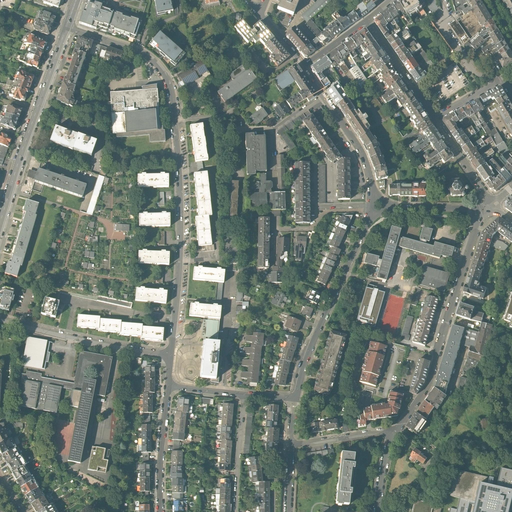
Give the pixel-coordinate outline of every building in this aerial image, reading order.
[(58,8),(61,0),(43,0),(43,2),(58,8)] [(153,0),(156,14),(173,10),(170,0),(153,0)] [(280,0),(277,9),(293,15),(299,0),(280,0)] [(320,0),(302,16),(307,22),(310,19),(332,0),(320,0)] [(365,0),(361,4),(368,13),(369,11),(374,8),(375,7),(373,5),(378,0),(365,0)] [(393,6),(398,14),(401,12),(409,24),(412,22),(409,17),(398,0),(396,1),(393,6)] [(398,0),(409,17),(417,12),(423,8),(417,0),(398,0)] [(422,0),(417,0),(423,8),(426,6),(422,0)] [(480,0),(467,0),(468,2),(472,7),(473,9),(482,3),(480,0)] [(511,0),(502,0),(509,11),(511,9),(511,0)] [(97,27),(107,29),(112,11),(100,8),(101,5),(95,3),(95,4),(85,1),(79,23),(97,29),(97,27)] [(482,3),(473,9),(465,15),(458,19),(450,25),(464,46),(468,43),(473,37),(478,33),(484,27),(492,20),(482,3)] [(353,13),(358,20),(368,13),(361,4),(359,5),(357,7),(360,12),(358,13),(355,9),(352,11),(353,13)] [(388,11),(395,21),(401,17),(398,14),(393,6),(389,9),(388,11)] [(423,8),(417,12),(420,17),(426,13),(423,8)] [(128,16),(112,11),(107,29),(110,30),(110,29),(115,30),(115,32),(120,34),(121,32),(127,34),(126,35),(135,38),(140,24),(141,24),(142,21),(128,16)] [(391,24),(396,31),(400,28),(395,21),(388,11),(386,12),(383,14),(382,15),(389,25),(391,24)] [(51,16),(44,13),(44,14),(40,13),(37,20),(52,26),(55,18),(50,17),(51,16)] [(332,16),(336,21),(343,30),(351,25),(346,18),(341,22),(339,20),(341,19),(336,13),(332,16)] [(346,18),(351,25),(358,20),(353,13),(346,18)] [(389,25),(382,15),(380,17),(376,20),(375,23),(385,37),(390,33),(386,28),(389,25)] [(317,38),(322,33),(310,19),(307,22),(305,24),(317,38)] [(52,26),(35,20),(35,23),(34,23),(33,23),(32,25),(35,31),(48,35),(49,35),(50,32),(51,29),(51,28),(52,26)] [(492,20),(484,27),(487,31),(495,26),(492,20)] [(260,39),(265,45),(274,38),(259,22),(253,27),(254,28),(251,31),(242,21),(235,28),(248,43),(253,39),(256,42),(260,39)] [(324,31),(331,39),(343,30),(336,21),(323,30),(324,31)] [(487,31),(488,33),(490,36),(498,31),(495,26),(487,31)] [(286,35),(300,52),(309,44),(294,27),(286,35)] [(375,44),(365,29),(359,33),(357,34),(368,49),(375,44)] [(392,46),(408,34),(405,30),(397,37),(395,35),(388,40),(391,44),(392,46)] [(317,38),(316,38),(319,41),(320,41),(319,42),(322,46),(331,39),(324,31),(322,33),(317,38)] [(498,31),(490,36),(494,43),(477,53),(480,56),(482,55),(484,54),(487,52),(494,48),(505,42),(498,31)] [(160,33),(150,44),(163,56),(175,66),(185,55),(160,33)] [(368,49),(357,34),(355,36),(350,39),(356,49),(360,46),(364,51),(368,49)] [(392,47),(395,52),(403,45),(401,43),(410,37),(408,34),(392,46),(392,47)] [(46,43),(35,39),(36,38),(28,35),(27,36),(26,39),(26,40),(25,40),(24,44),(28,45),(43,51),(45,46),(46,46),(47,44),(46,43)] [(92,42),(79,37),(74,51),(86,55),(88,48),(90,49),(90,48),(92,42)] [(477,41),(471,46),(475,50),(484,41),(483,40),(481,38),(480,37),(477,41)] [(277,66),(289,56),(274,38),(265,45),(273,55),(270,58),(277,66)] [(309,44),(300,52),(304,57),(307,57),(315,51),(312,47),(319,41),(316,38),(309,44)] [(356,49),(350,39),(344,44),(343,45),(349,54),(355,63),(359,60),(357,56),(355,53),(353,52),(353,53),(352,52),(356,49)] [(398,56),(399,57),(417,43),(415,40),(405,48),(403,45),(395,52),(398,56)] [(319,41),(312,47),(315,51),(322,46),(319,42),(320,41),(319,41)] [(505,42),(494,48),(495,50),(489,54),(487,52),(484,54),(482,55),(487,59),(508,47),(505,42)] [(404,63),(404,65),(413,58),(411,55),(420,48),(417,43),(399,57),(400,58),(404,63)] [(480,56),(477,53),(474,51),(475,50),(471,46),(468,43),(464,46),(470,55),(478,58),(489,68),(490,67),(491,65),(480,56)] [(368,49),(364,51),(360,54),(365,61),(371,58),(380,51),(379,50),(376,45),(375,44),(368,49)] [(43,51),(28,45),(25,54),(40,59),(42,55),(43,51)] [(344,57),(349,54),(343,45),(339,48),(335,50),(342,61),(345,58),(344,57)] [(113,48),(108,47),(104,58),(109,60),(113,48)] [(487,59),(482,55),(480,56),(491,65),(492,64),(493,63),(492,62),(496,59),(495,58),(496,58),(497,60),(511,52),(508,47),(487,59)] [(115,49),(113,48),(109,60),(115,61),(118,50),(115,49)] [(121,51),(118,50),(115,61),(120,63),(123,52),(121,51)] [(342,61),(335,50),(327,56),(325,57),(331,66),(332,67),(338,63),(340,65),(339,65),(344,73),(349,70),(342,61)] [(86,55),(74,51),(72,56),(74,57),(70,67),(80,70),(82,67),(81,66),(81,64),(83,64),(84,61),(83,60),(84,58),(85,58),(86,55)] [(380,51),(371,58),(372,60),(362,67),(364,71),(373,65),(384,58),(383,56),(381,53),(380,51)] [(497,60),(494,62),(501,65),(502,67),(503,68),(511,63),(511,54),(511,52),(497,60)] [(25,54),(25,53),(23,57),(21,57),(19,61),(20,61),(22,62),(25,63),(25,64),(32,67),(32,66),(34,67),(37,68),(37,66),(38,66),(39,64),(38,64),(40,59),(25,54)] [(266,76),(249,56),(244,60),(262,80),(266,76)] [(417,64),(419,67),(429,60),(427,56),(422,60),(417,64)] [(331,66),(325,57),(318,62),(311,67),(317,75),(320,73),(331,66)] [(384,58),(373,65),(377,72),(380,70),(388,64),(385,59),(384,58)] [(416,70),(419,67),(417,64),(413,58),(404,65),(407,68),(407,69),(411,74),(416,70)] [(195,66),(177,76),(180,82),(182,81),(185,87),(199,79),(197,77),(200,75),(200,76),(207,72),(204,66),(201,60),(194,64),(195,66)] [(429,60),(419,67),(422,72),(427,67),(431,73),(435,70),(429,60)] [(428,81),(432,88),(441,101),(442,102),(464,87),(470,84),(463,75),(460,71),(459,68),(457,66),(455,63),(428,81)] [(280,90),(295,80),(304,74),(297,64),(273,80),(280,90)] [(376,76),(378,80),(381,78),(393,70),(389,65),(388,64),(380,70),(382,72),(376,76)] [(356,65),(349,70),(361,89),(369,83),(366,79),(362,73),(356,65)] [(80,70),(70,67),(66,79),(65,78),(63,83),(75,87),(76,84),(76,83),(76,82),(77,81),(78,78),(78,77),(79,74),(80,73),(81,70),(80,70)] [(246,72),(242,67),(229,76),(233,81),(217,92),(225,103),(257,80),(249,70),(246,72)] [(26,73),(18,70),(15,80),(30,86),(33,77),(25,75),(26,73)] [(361,89),(349,70),(344,73),(357,92),(361,89)] [(393,70),(381,78),(388,88),(391,87),(400,80),(396,75),(393,70)] [(414,79),(415,80),(420,76),(416,70),(411,74),(414,79)] [(325,78),(323,79),(320,73),(317,75),(325,87),(329,84),(325,78)] [(376,76),(374,73),(366,79),(369,83),(370,85),(378,80),(376,76)] [(295,80),(302,90),(311,84),(304,74),(295,80)] [(30,86),(15,80),(14,83),(8,81),(6,85),(12,88),(28,93),(30,86)] [(400,80),(391,87),(393,90),(382,97),(384,101),(404,87),(403,85),(400,80)] [(75,87),(63,83),(61,89),(60,90),(59,92),(58,93),(59,95),(56,101),(61,103),(63,104),(64,105),(64,104),(68,106),(68,105),(75,108),(77,102),(70,100),(73,92),(75,87)] [(311,84),(302,90),(307,98),(309,101),(318,95),(311,84)] [(119,92),(110,93),(111,102),(108,102),(108,105),(111,105),(112,114),(111,114),(113,134),(116,134),(116,138),(149,135),(150,143),(165,141),(164,130),(163,131),(163,127),(161,127),(159,110),(157,89),(156,85),(152,85),(142,87),(142,90),(119,92)] [(346,98),(337,85),(327,91),(337,105),(346,99),(346,98)] [(404,87),(384,101),(386,104),(397,96),(400,100),(409,93),(405,88),(404,87)] [(28,93),(12,88),(9,96),(14,98),(13,99),(20,101),(20,100),(24,101),(25,102),(25,101),(28,93)] [(481,100),(485,107),(504,95),(505,98),(508,96),(506,92),(504,89),(503,89),(501,88),(481,100)] [(291,109),(307,98),(302,90),(286,101),(289,106),(291,109)] [(390,110),(393,113),(394,112),(398,109),(404,105),(413,99),(410,95),(409,93),(400,100),(397,101),(399,104),(390,110)] [(374,96),(369,99),(385,122),(390,118),(374,96)] [(494,114),(511,103),(511,102),(508,96),(505,98),(497,104),(498,106),(491,110),(494,114)] [(346,99),(337,105),(341,110),(344,116),(353,110),(346,99)] [(412,117),(421,111),(417,105),(413,99),(404,105),(412,117)] [(486,123),(491,132),(495,129),(489,116),(486,110),(485,107),(481,100),(471,105),(470,106),(482,126),(486,123)] [(287,107),(283,101),(274,108),(280,117),(289,110),(287,107)] [(511,103),(494,114),(492,115),(506,143),(511,138),(511,103)] [(9,106),(6,114),(19,118),(21,110),(9,106)] [(463,110),(469,119),(470,120),(473,118),(478,128),(482,126),(470,106),(469,107),(463,110)] [(263,107),(250,116),(256,125),(263,121),(263,119),(268,115),(263,107)] [(353,110),(344,116),(352,128),(358,136),(359,138),(368,132),(367,130),(369,128),(367,125),(366,126),(363,122),(367,119),(365,115),(361,118),(358,115),(360,114),(358,111),(355,112),(353,110)] [(455,115),(460,123),(462,125),(469,119),(463,110),(456,114),(455,115)] [(412,117),(410,118),(417,128),(427,120),(424,116),(421,111),(412,117)] [(6,114),(2,113),(1,116),(5,117),(4,120),(2,120),(1,124),(4,126),(5,126),(9,128),(13,129),(13,130),(14,130),(15,130),(16,129),(15,128),(16,125),(17,125),(18,123),(17,123),(19,118),(6,114)] [(312,135),(322,129),(312,114),(302,121),(312,135)] [(455,115),(445,120),(448,125),(456,136),(460,132),(456,126),(460,123),(455,115)] [(295,120),(277,129),(282,138),(291,133),(290,132),(299,127),(295,120)] [(422,133),(423,133),(432,127),(430,125),(429,122),(427,120),(417,128),(416,128),(418,130),(419,129),(420,129),(421,130),(421,131),(422,133)] [(486,123),(482,126),(484,129),(486,134),(491,132),(486,123)] [(202,125),(190,127),(193,145),(205,143),(204,139),(202,129),(203,129),(202,125)] [(460,142),(464,149),(472,144),(470,139),(484,129),(482,126),(478,128),(475,130),(460,142)] [(76,134),(55,127),(50,143),(71,150),(76,134)] [(409,146),(412,150),(427,140),(436,133),(435,131),(433,128),(432,127),(423,133),(426,138),(425,138),(424,137),(423,137),(409,146)] [(456,136),(460,142),(475,130),(473,127),(465,134),(462,131),(460,132),(456,136)] [(418,130),(416,128),(403,137),(407,144),(411,141),(409,138),(419,132),(419,129),(418,130)] [(322,129),(312,135),(317,143),(327,136),(322,129)] [(482,136),(484,139),(486,142),(491,139),(498,134),(496,131),(488,137),(486,134),(482,136)] [(368,132),(359,138),(364,146),(366,150),(370,158),(380,154),(376,144),(374,141),(369,132),(368,132)] [(253,133),(243,134),(245,169),(246,176),(255,175),(255,171),(266,171),(264,135),(254,136),(253,133)] [(436,133),(427,140),(428,141),(432,147),(441,140),(439,136),(436,133)] [(97,142),(76,134),(71,150),(92,157),(97,142)] [(497,149),(503,144),(498,134),(491,139),(494,143),(497,149)] [(7,137),(1,135),(1,136),(0,135),(0,144),(8,148),(8,147),(9,147),(10,145),(9,144),(10,143),(11,140),(11,139),(7,138),(7,137)] [(317,143),(325,154),(335,147),(327,136),(317,143)] [(464,149),(469,155),(476,150),(486,142),(484,139),(474,146),(472,144),(464,149)] [(476,150),(478,154),(494,143),(491,139),(486,142),(476,150)] [(428,141),(427,140),(412,150),(415,154),(428,145),(427,142),(428,141)] [(427,163),(447,149),(446,147),(441,140),(432,147),(435,151),(429,156),(427,154),(423,157),(427,163)] [(205,143),(193,145),(196,162),(208,160),(207,156),(205,147),(206,147),(205,143)] [(8,148),(0,144),(0,154),(5,157),(8,148)] [(497,149),(502,157),(509,152),(503,144),(497,149)] [(340,156),(335,147),(325,154),(331,163),(340,156)] [(424,168),(427,171),(434,166),(433,165),(439,161),(438,160),(441,159),(444,164),(453,158),(448,151),(447,149),(427,163),(423,166),(424,168)] [(478,154),(476,150),(469,155),(475,164),(482,159),(478,154)] [(480,171),(487,166),(484,161),(485,160),(487,161),(497,154),(494,151),(482,159),(475,164),(480,171)] [(380,154),(370,158),(371,161),(374,169),(384,165),(380,154)] [(505,169),(511,178),(511,162),(510,160),(507,164),(502,157),(499,158),(507,168),(505,169)] [(337,159),(338,199),(349,199),(349,192),(349,179),(349,166),(349,159),(337,159)] [(511,179),(511,178),(505,169),(502,172),(494,161),(491,164),(501,177),(507,184),(508,183),(511,179)] [(292,162),(292,182),(309,182),(309,162),(292,162)] [(387,179),(384,165),(374,169),(375,174),(376,181),(387,179)] [(496,177),(488,165),(487,166),(480,171),(488,183),(494,179),(496,177)] [(35,179),(37,172),(29,170),(27,177),(35,179)] [(57,176),(49,174),(49,172),(47,172),(46,173),(38,170),(37,172),(35,179),(34,182),(44,185),(53,188),(57,176)] [(207,173),(194,175),(195,181),(194,181),(194,183),(195,183),(196,189),(208,187),(207,173)] [(142,176),(137,176),(138,188),(153,188),(153,176),(146,176),(146,174),(144,174),(142,174),(142,176)] [(160,176),(153,176),(153,188),(169,188),(169,176),(165,176),(165,174),(162,174),(160,174),(160,176)] [(257,181),(245,182),(245,211),(285,211),(285,191),(270,191),(270,181),(265,181),(265,174),(257,174),(257,181)] [(68,180),(64,178),(64,177),(62,177),(61,176),(61,178),(57,176),(53,188),(64,192),(68,180)] [(104,178),(99,176),(86,214),(92,216),(104,178)] [(443,179),(441,183),(443,186),(438,189),(440,193),(444,191),(448,196),(450,194),(452,196),(461,196),(462,197),(463,197),(463,196),(464,196),(464,195),(465,195),(466,193),(467,191),(466,191),(467,191),(466,190),(467,190),(467,189),(467,188),(466,188),(466,187),(465,188),(460,180),(458,180),(458,178),(457,176),(454,176),(453,178),(453,180),(451,180),(448,179),(443,179)] [(507,184),(501,177),(496,182),(494,179),(488,183),(493,191),(499,192),(504,187),(507,184)] [(76,182),(68,180),(64,192),(82,198),(86,186),(78,183),(79,182),(77,182),(76,181),(76,182)] [(238,181),(232,181),(230,219),(236,219),(238,181)] [(44,185),(34,182),(32,187),(31,190),(41,193),(44,185)] [(292,182),(292,203),(309,203),(309,182),(292,182)] [(399,182),(399,185),(399,197),(411,197),(411,186),(407,186),(407,182),(399,182)] [(411,185),(411,186),(411,197),(426,197),(426,184),(421,184),(421,185),(415,185),(415,184),(412,184),(411,185)] [(399,185),(388,186),(389,197),(399,197),(399,185)] [(196,189),(195,189),(196,195),(195,195),(196,197),(197,203),(210,202),(208,187),(196,189)] [(39,204),(27,201),(23,212),(25,213),(35,216),(39,204)] [(197,203),(198,209),(197,209),(197,212),(198,211),(199,218),(208,216),(211,216),(210,202),(197,203)] [(309,224),(309,203),(292,203),(292,224),(309,224)] [(32,233),(37,216),(35,216),(25,213),(20,229),(32,233)] [(154,226),(154,215),(147,215),(147,213),(145,213),(143,213),(143,215),(139,215),(139,227),(154,226)] [(162,213),(162,215),(154,215),(154,226),(170,226),(170,214),(166,214),(166,213),(164,213),(162,213)] [(199,218),(195,218),(196,224),(195,224),(196,227),(196,226),(197,232),(210,231),(208,216),(199,218)] [(256,217),(256,234),(269,234),(269,217),(256,217)] [(342,217),(339,223),(348,227),(350,221),(344,218),(342,217)] [(504,222),(500,218),(486,230),(483,233),(480,243),(490,246),(493,236),(495,234),(495,233),(497,232),(504,222)] [(511,242),(511,240),(511,227),(504,222),(497,232),(511,242)] [(339,223),(336,228),(345,232),(348,227),(339,223)] [(432,230),(423,228),(419,239),(420,239),(419,243),(402,238),(402,240),(398,238),(400,230),(391,227),(382,261),(378,260),(378,258),(367,254),(364,263),(376,266),(380,267),(377,278),(386,281),(396,246),(400,247),(439,259),(440,256),(450,259),(453,249),(434,243),(433,247),(425,245),(426,241),(428,242),(432,230)] [(336,228),(334,234),(343,238),(345,232),(336,228)] [(32,233),(20,229),(15,247),(27,250),(30,240),(32,233)] [(197,232),(198,238),(197,238),(197,241),(198,241),(199,247),(211,245),(210,231),(197,232)] [(256,234),(256,251),(269,251),(269,234),(256,234)] [(334,234),(331,240),(340,244),(343,238),(334,234)] [(306,236),(293,236),(293,260),(305,261),(306,236)] [(276,266),(288,267),(288,238),(277,237),(276,266)] [(338,249),(340,244),(331,240),(329,246),(332,247),(338,249)] [(477,252),(474,260),(484,263),(490,246),(480,243),(477,252)] [(211,245),(199,247),(194,247),(194,253),(214,251),(214,245),(211,245)] [(27,250),(15,247),(10,263),(20,266),(22,267),(27,250)] [(332,247),(329,253),(338,256),(340,251),(338,249),(332,247)] [(154,252),(146,252),(146,251),(144,251),(143,251),(143,252),(139,252),(138,264),(153,264),(154,252)] [(161,253),(154,252),(153,264),(169,265),(169,253),(165,253),(165,252),(163,252),(161,251),(161,253)] [(269,268),(269,251),(256,251),(256,269),(269,268)] [(336,262),(338,256),(329,253),(327,258),(336,262)] [(333,268),(336,262),(327,258),(324,264),(333,268)] [(471,269),(469,277),(479,281),(484,263),(474,260),(471,269)] [(10,263),(8,263),(5,274),(17,278),(20,266),(10,263)] [(324,264),(322,270),(330,274),(333,268),(324,264)] [(198,268),(194,268),(192,280),(208,282),(209,270),(202,269),(202,267),(198,267),(198,268)] [(449,274),(424,267),(419,285),(444,292),(449,274)] [(216,270),(209,270),(208,282),(224,283),(225,271),(221,271),(221,269),(216,269),(216,270)] [(322,270),(319,276),(328,279),(330,274),(322,270)] [(285,271),(270,271),(270,284),(285,284),(285,271)] [(325,285),(328,279),(319,276),(316,281),(325,285)] [(479,281),(469,277),(464,293),(472,295),(483,299),(486,289),(482,288),(481,289),(477,288),(479,281)] [(366,288),(366,287),(356,323),(374,328),(385,293),(373,289),(374,286),(367,284),(366,288)] [(0,286),(0,298),(13,301),(15,290),(0,286)] [(131,309),(132,303),(55,286),(52,300),(58,301),(60,293),(131,309)] [(152,290),(144,290),(144,288),(142,288),(141,288),(140,289),(136,289),(135,301),(150,302),(152,290)] [(420,290),(415,288),(410,304),(416,306),(420,290)] [(321,294),(309,289),(305,299),(316,304),(321,294)] [(159,291),(152,290),(150,302),(166,304),(167,292),(163,291),(163,290),(161,290),(159,290),(159,291)] [(285,295),(276,292),(272,304),(280,307),(285,295)] [(511,292),(510,292),(508,299),(509,299),(502,319),(510,321),(509,324),(511,325),(511,292)] [(426,296),(423,308),(434,311),(438,300),(426,296)] [(0,298),(0,309),(10,312),(13,301),(0,298)] [(59,302),(45,299),(41,314),(55,318),(59,302)] [(194,304),(190,303),(188,316),(204,318),(205,305),(198,305),(198,303),(197,303),(194,302),(194,304)] [(474,312),(475,308),(460,304),(456,316),(462,318),(471,321),(471,320),(474,312)] [(212,306),(205,305),(204,318),(209,318),(219,320),(221,307),(217,307),(217,305),(215,305),(212,305),(212,306)] [(314,310),(302,305),(298,314),(310,319),(314,310)] [(237,306),(237,315),(245,315),(245,306),(237,306)] [(423,308),(420,319),(431,323),(434,311),(423,308)] [(483,314),(474,312),(471,320),(481,323),(483,314)] [(100,317),(78,316),(77,327),(99,329),(99,319),(100,317)] [(413,317),(407,316),(400,339),(408,341),(410,337),(409,336),(408,335),(413,317)] [(297,332),(301,322),(288,317),(285,327),(297,332)] [(217,340),(219,320),(209,318),(206,339),(217,340)] [(121,321),(99,319),(99,329),(98,331),(120,333),(121,323),(121,321)] [(424,346),(431,323),(420,319),(413,343),(424,346)] [(142,325),(121,323),(120,333),(120,335),(141,337),(142,327),(142,325)] [(479,333),(465,329),(460,344),(470,347),(468,355),(462,370),(461,372),(463,374),(467,371),(469,376),(482,364),(479,362),(481,361),(479,360),(482,361),(489,353),(487,352),(491,340),(488,339),(492,325),(481,323),(479,333)] [(450,335),(448,343),(459,347),(460,344),(465,329),(453,326),(451,334),(450,335)] [(163,329),(142,327),(141,337),(141,339),(162,341),(163,329)] [(329,330),(324,351),(341,356),(347,335),(329,330)] [(50,342),(28,338),(23,365),(44,369),(45,362),(47,362),(48,362),(50,352),(49,352),(48,352),(50,342)] [(287,338),(286,345),(296,348),(298,342),(287,338)] [(217,340),(206,339),(202,376),(217,377),(221,340),(217,340)] [(261,348),(262,342),(245,340),(245,343),(250,344),(250,347),(261,348)] [(370,342),(359,382),(376,387),(379,374),(387,347),(370,342)] [(444,353),(441,363),(453,367),(459,347),(448,343),(444,353)] [(286,345),(284,351),(294,354),(296,348),(286,345)] [(80,464),(93,397),(93,394),(95,395),(105,396),(112,357),(80,351),(75,378),(74,383),(69,382),(41,377),(42,374),(26,371),(26,374),(22,373),(19,389),(23,389),(19,406),(35,409),(43,411),(56,413),(57,408),(59,396),(61,387),(70,389),(73,389),(69,407),(78,408),(75,424),(69,455),(68,462),(80,464)] [(284,351),(282,356),(292,360),(294,354),(284,351)] [(324,351),(318,369),(336,374),(341,356),(324,351)] [(260,361),(261,355),(243,352),(243,355),(249,356),(248,360),(260,361)] [(282,356),(280,362),(290,365),(292,360),(282,356)] [(410,392),(417,394),(424,383),(430,362),(419,358),(417,367),(413,379),(410,390),(410,392)] [(435,388),(444,394),(453,367),(441,363),(437,377),(436,381),(437,381),(435,388)] [(279,364),(277,370),(288,372),(290,366),(279,364)] [(258,374),(259,368),(242,365),(242,368),(247,369),(247,373),(258,374)] [(330,396),(336,374),(318,369),(312,391),(330,396)] [(277,370),(276,376),(287,378),(288,372),(277,370)] [(276,376),(275,382),(286,385),(287,378),(276,376)] [(257,387),(258,380),(240,377),(240,380),(246,382),(245,385),(257,387)] [(275,382),(274,389),(285,391),(286,385),(275,382)] [(425,401),(434,407),(437,409),(446,396),(444,394),(435,388),(434,387),(429,394),(425,401)] [(401,393),(390,390),(386,404),(385,404),(371,406),(367,407),(363,408),(364,413),(360,413),(358,414),(359,421),(358,421),(359,427),(367,426),(366,421),(369,420),(375,419),(398,416),(404,394),(401,393)] [(189,404),(190,397),(178,396),(178,403),(189,404)] [(417,413),(426,419),(434,407),(425,401),(421,406),(417,413)] [(188,411),(189,404),(178,403),(177,410),(188,411)] [(233,412),(233,404),(223,404),(222,411),(233,412)] [(277,414),(278,406),(267,405),(267,409),(268,409),(268,413),(277,414)] [(253,409),(247,409),(247,410),(247,413),(247,416),(246,419),(246,422),(246,425),(245,428),(245,431),(245,434),(245,437),(244,440),(244,443),(244,446),(244,449),(243,452),(243,453),(249,454),(251,433),(252,433),(252,430),(251,430),(253,409)] [(187,418),(188,411),(177,410),(176,417),(187,418)] [(232,419),(233,412),(222,411),(222,418),(232,419)] [(277,421),(277,414),(268,413),(267,420),(277,421)] [(411,421),(407,427),(417,434),(427,420),(426,419),(417,413),(411,421)] [(186,425),(187,418),(176,417),(175,424),(186,425)] [(231,427),(232,419),(222,418),(221,426),(231,427)] [(330,420),(331,428),(338,427),(337,419),(330,420)] [(487,429),(485,419),(477,421),(479,430),(487,429)] [(5,425),(4,426),(6,431),(16,426),(16,429),(23,429),(23,423),(17,423),(15,420),(5,425)] [(276,429),(277,421),(267,420),(266,428),(276,429)] [(323,426),(322,421),(314,422),(315,432),(323,431),(323,426)] [(186,432),(186,425),(175,424),(174,431),(186,432)] [(231,434),(231,427),(221,426),(220,433),(231,434)] [(278,437),(278,429),(276,429),(266,428),(266,432),(268,432),(268,436),(278,437)] [(0,434),(0,443),(9,438),(6,431),(0,434)] [(185,439),(186,432),(174,431),(173,438),(185,439)] [(230,441),(231,434),(220,433),(220,440),(222,441),(230,441)] [(277,444),(278,437),(268,436),(267,443),(277,444)] [(0,443),(0,449),(3,454),(15,447),(9,438),(0,443)] [(231,449),(232,441),(230,441),(222,441),(221,448),(231,449)] [(276,451),(277,444),(267,443),(267,450),(276,451)] [(3,454),(7,463),(19,455),(19,451),(21,450),(18,445),(15,447),(3,454)] [(110,450),(92,446),(87,470),(105,474),(110,450)] [(231,456),(231,449),(221,448),(220,455),(231,456)] [(334,455),(333,449),(302,454),(303,460),(334,455)] [(421,454),(415,450),(411,456),(412,456),(410,460),(415,463),(417,460),(424,464),(427,459),(420,455),(421,454)] [(350,453),(341,452),(335,503),(349,505),(350,493),(353,467),(355,453),(350,453)] [(7,463),(12,472),(25,465),(26,464),(21,454),(19,455),(7,463)] [(230,463),(231,456),(220,455),(220,463),(230,463)] [(261,465),(260,460),(258,460),(258,457),(248,458),(249,461),(250,461),(251,466),(261,465)] [(229,471),(230,463),(220,463),(219,470),(229,471)] [(12,472),(17,480),(29,473),(25,465),(12,472)] [(509,511),(511,506),(511,503),(511,470),(502,468),(498,487),(487,484),(488,477),(457,470),(451,496),(460,499),(458,510),(451,508),(449,511),(509,511)] [(17,480),(21,487),(33,480),(29,473),(17,480)] [(231,482),(231,478),(221,478),(220,487),(232,488),(232,482),(231,482)] [(21,487),(26,496),(38,489),(33,480),(21,487)] [(26,496),(31,503),(43,496),(38,489),(26,496)] [(31,503),(36,511),(49,505),(43,496),(31,503)] [(173,505),(173,510),(184,510),(184,504),(180,504),(180,500),(174,500),(174,505),(173,505)] [(440,511),(442,507),(415,500),(412,511),(440,511)] [(36,511),(58,511),(53,503),(49,505),(36,511)]
